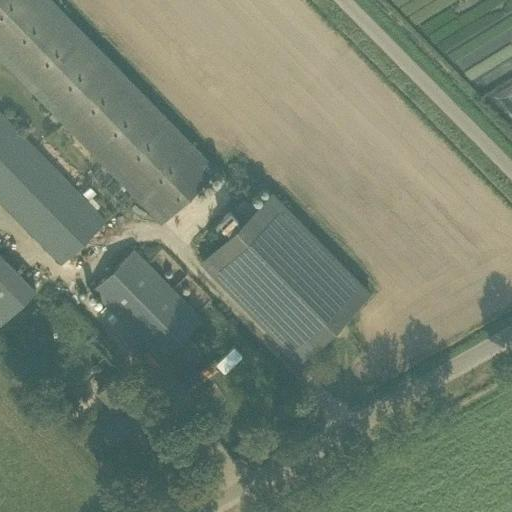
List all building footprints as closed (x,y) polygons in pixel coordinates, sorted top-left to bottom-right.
[(0,0),(0,53),(162,220),(216,168),(51,0),(0,0)] [(105,219),(0,110),(0,199),(61,262),(105,219)] [(272,192),(242,221),(231,209),(215,225),(226,237),(202,260),(300,360),(370,292),(272,192)] [(132,248),(91,290),(160,358),(201,317),(132,248)] [(0,323),(35,288),(0,252),(0,323)] [(152,404),(132,384),(129,387),(116,374),(99,391),(112,405),(94,422),(118,446),(136,428),(133,424),(152,404)]
